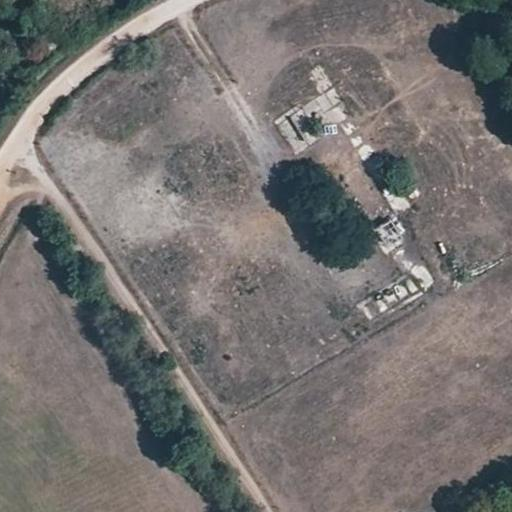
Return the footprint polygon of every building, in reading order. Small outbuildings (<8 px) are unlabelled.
[(315,100),(329,120),(358,167),(342,178),(389,254),(403,245),(390,221),(411,207),(321,65),(307,74),(320,96),(315,100)] [(277,84),(264,93),(277,113),(290,105),(277,84)] [(315,100),(303,108),(316,128),(329,120),(315,100)] [(277,125),(292,151),(319,133),(316,128),(303,108),(277,125)] [(416,282),(411,275),(359,308),(368,321),(424,287),(421,281),(416,282)]
